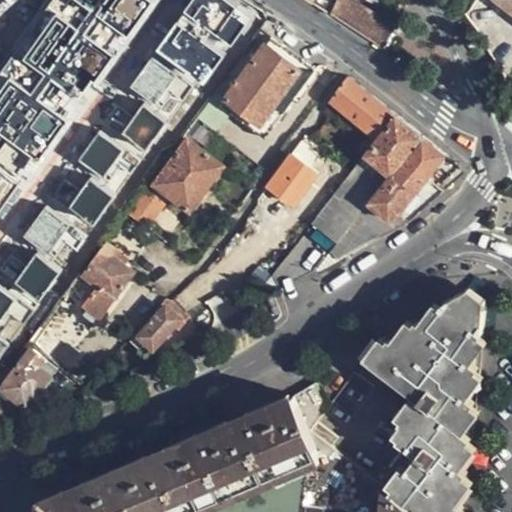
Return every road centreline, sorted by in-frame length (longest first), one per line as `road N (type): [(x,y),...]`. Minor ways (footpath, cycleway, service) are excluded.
road 1 (secondary): [(419,253),(218,381),(0,466)]
road 2 (secondary): [(486,136),(278,0)]
road 3 (secondary): [(486,136),(482,181),(419,253)]
